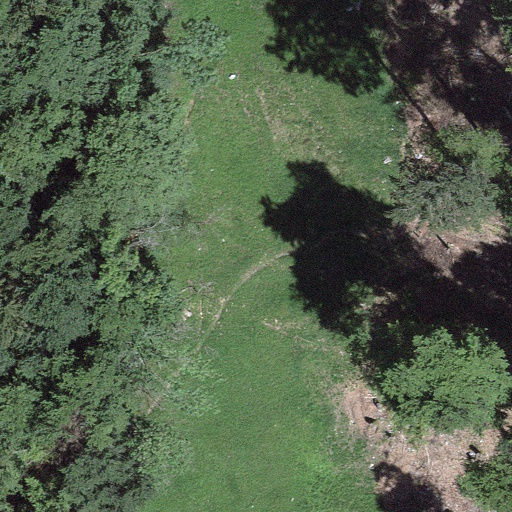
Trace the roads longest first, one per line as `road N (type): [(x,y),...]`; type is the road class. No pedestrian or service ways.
road 1 (trunk): [(383,511),(511,229)]
road 2 (trunk): [(511,415),(396,511)]
